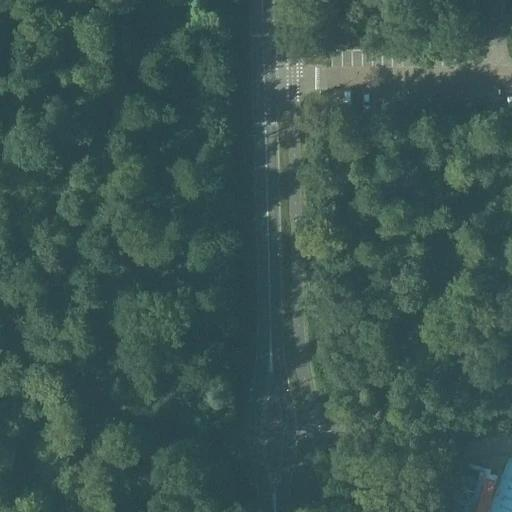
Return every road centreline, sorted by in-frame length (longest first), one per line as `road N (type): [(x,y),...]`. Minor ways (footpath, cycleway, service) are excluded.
road 1 (tertiary): [(269,331),(263,78)]
road 2 (unclassified): [(511,77),(263,78)]
road 3 (tertiary): [(280,511),(289,425),(269,331)]
road 4 (tertiary): [(269,331),(253,427),(266,511)]
